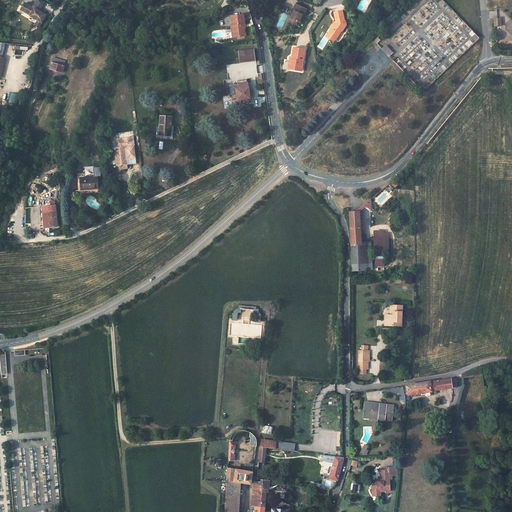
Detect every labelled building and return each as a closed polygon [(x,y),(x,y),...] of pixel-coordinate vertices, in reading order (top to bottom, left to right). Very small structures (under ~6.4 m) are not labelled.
[(32,14),(31,15),(39,19),(43,22),(47,14),(40,10),(44,4),(37,0),(34,6),(26,2),(22,9),(32,14)] [(303,19),(307,9),(296,4),(290,19),(299,24),(302,18),(303,19)] [(334,22),(330,29),(331,29),(328,34),(337,39),(342,31),(343,31),(347,25),(346,21),(345,21),(343,11),(334,13),(335,22),(334,22)] [(232,34),(233,39),(244,37),(244,28),(241,29),(241,26),(243,25),(244,25),(243,15),(229,17),(230,26),(231,34),(232,34)] [(337,39),(328,34),(326,37),(335,42),(337,39)] [(386,44),(381,49),(389,57),(393,52),(386,44)] [(301,71),(305,50),(293,47),(291,58),(289,57),(288,63),(292,63),(291,68),(296,69),(296,70),(301,71)] [(238,51),(238,56),(239,62),(244,62),(254,61),(253,49),(238,51)] [(56,55),(53,62),(61,64),(64,58),(56,55)] [(53,62),(51,68),(59,71),(61,64),(53,62)] [(251,102),(250,95),(248,95),(248,90),(249,90),(248,87),(247,79),(237,81),(238,84),(223,86),(224,96),(231,95),(232,101),(241,99),(242,103),(251,102)] [(171,133),(170,114),(159,115),(159,133),(171,133)] [(134,136),(116,138),(118,148),(114,149),(116,165),(128,163),(127,155),(126,147),(133,146),(135,146),(134,136)] [(126,147),(127,155),(134,154),(133,146),(126,147)] [(79,191),(98,189),(97,177),(78,179),(79,191)] [(55,207),(42,210),(46,231),(59,228),(55,207)] [(361,242),(361,212),(357,211),(350,211),(351,246),(371,246),(371,242),(361,242)] [(383,235),(375,235),(375,246),(383,246),(383,235)] [(351,246),(351,270),(367,270),(367,265),(371,265),(371,246),(351,246)] [(383,246),(375,246),(374,268),(382,268),(383,246)] [(256,307),(240,306),(239,309),(236,309),(235,310),(233,313),(236,314),(238,312),(240,312),(241,309),(254,310),(254,313),(255,313),(256,314),(257,315),(257,316),(261,315),(260,313),(258,311),(258,309),(256,309),(256,307)] [(397,319),(385,320),(385,329),(380,329),(380,340),(390,340),(390,336),(397,336),(397,319)] [(367,367),(367,359),(365,359),(366,354),(360,354),(360,359),(358,359),(358,363),(360,363),(360,367),(360,371),(366,371),(366,367),(367,367)] [(407,387),(403,388),(403,394),(419,392),(419,395),(424,394),(424,395),(429,395),(429,393),(435,392),(435,390),(452,388),(452,380),(407,386),(407,387)] [(391,403),(363,405),(363,413),(365,412),(366,420),(379,418),(379,421),(387,420),(386,418),(393,418),(391,403)] [(230,436),(229,440),(231,439),(234,434),(239,432),(245,432),(250,435),(250,438),(251,439),(251,445),(255,445),(255,440),(254,436),(250,432),(244,430),(241,430),(237,431),(232,433),(230,436)] [(283,442),(276,440),(276,442),(275,448),(282,449),(283,442)] [(293,443),(283,442),(282,449),(292,450),(293,443)] [(343,457),(336,456),(334,456),(329,477),(337,480),(343,457)] [(226,480),(240,482),(245,483),(250,484),(252,471),(241,470),(241,469),(227,467),(226,480)] [(388,469),(378,470),(378,480),(370,480),(370,492),(378,492),(387,491),(388,474),(392,474),(392,467),(388,467),(388,469)] [(256,505),(255,508),(265,509),(265,506),(267,491),(270,491),(271,483),(264,482),(264,476),(258,476),(258,475),(256,475),(256,482),(254,481),(252,505),(256,505)] [(226,480),(225,495),(239,496),(240,485),(240,482),(226,480)] [(237,511),(239,496),(225,495),(223,511),(237,511)]
